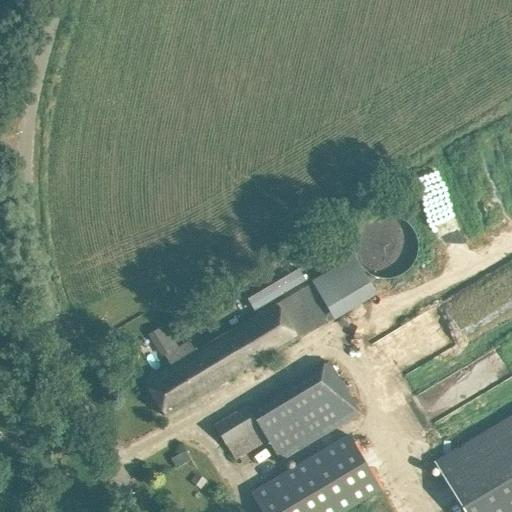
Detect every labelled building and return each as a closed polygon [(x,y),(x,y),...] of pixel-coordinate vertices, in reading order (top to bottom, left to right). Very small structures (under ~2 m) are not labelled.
[(338,317),(382,291),(358,252),(315,278),(338,317)] [(304,267),(248,292),(254,306),(310,281),(304,267)] [(165,416),(182,406),(333,315),(313,281),(195,352),(188,341),(182,345),(164,356),(171,366),(144,382),(165,416)] [(234,460),(251,449),(267,440),(279,461),(359,413),(328,362),(249,409),(247,406),(214,425),(234,460)] [(511,511),(511,417),(434,464),(462,511),(511,511)] [(264,511),(337,511),(379,487),(348,435),(253,492),(264,511)]
